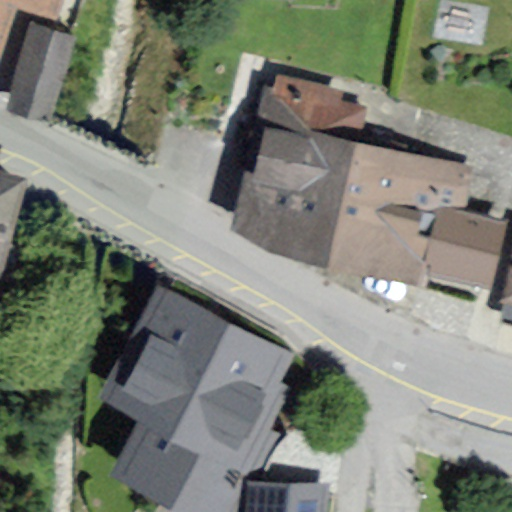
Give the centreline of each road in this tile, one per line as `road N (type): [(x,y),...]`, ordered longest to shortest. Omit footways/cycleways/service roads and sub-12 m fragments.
road 1 (residential): [(511,389),(401,356),(124,205),(0,149)]
road 2 (track): [(361,335),(343,511)]
